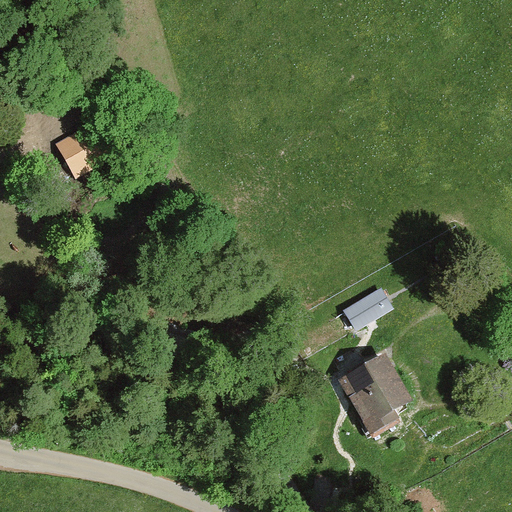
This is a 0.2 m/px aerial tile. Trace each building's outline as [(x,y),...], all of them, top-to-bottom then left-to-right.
[(93,127),(60,147),(76,175),(110,156),(93,127)] [(448,251),(437,258),(444,272),(457,265),(448,251)] [(381,292),(346,312),(357,329),(391,309),(381,292)] [(184,359),(193,332),(169,324),(165,336),(147,330),(142,345),(184,359)] [(257,370),(272,394),(288,384),(280,372),(290,366),(282,354),(257,370)] [(360,372),(342,382),(367,425),(363,428),(369,438),(396,423),(390,412),(408,402),(383,359),(366,369),(363,364),(357,368),(360,372)] [(296,369),(286,375),(294,388),(304,382),(296,369)] [(327,506),(333,476),(317,472),(310,502),(327,506)]
